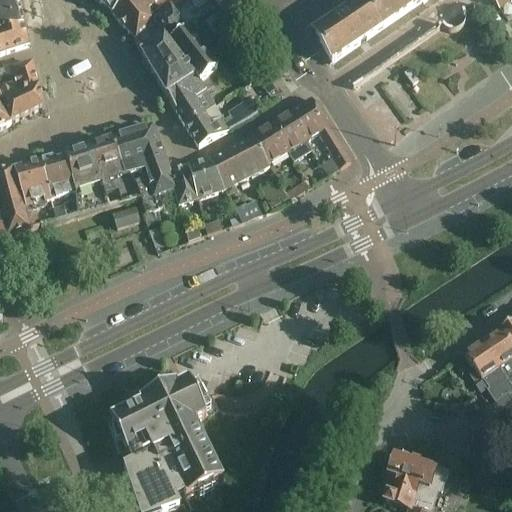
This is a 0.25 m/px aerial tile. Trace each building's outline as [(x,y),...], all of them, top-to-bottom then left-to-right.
[(0,33),(23,27),(16,0),(14,0),(0,4),(0,33)] [(107,0),(101,8),(111,17),(112,18),(129,0),(107,0)] [(165,4),(168,0),(129,0),(112,18),(128,37),(132,41),(135,44),(136,44),(157,25),(153,21),(149,18),(165,4)] [(331,66),(413,10),(427,0),(366,0),(311,38),(331,66)] [(511,0),(490,0),(497,10),(511,0)] [(171,50),(188,36),(170,13),(157,25),(136,44),(135,44),(136,44),(134,46),(141,57),(142,59),(165,42),(171,50)] [(232,26),(223,13),(213,19),(223,33),(232,26)] [(232,26),(223,33),(234,49),(243,43),(232,26)] [(29,50),(23,29),(23,27),(0,33),(0,58),(3,57),(29,50)] [(165,42),(142,59),(157,84),(200,53),(188,36),(171,50),(165,42)] [(217,75),(200,53),(157,84),(166,99),(169,104),(198,85),(200,87),(212,78),(217,75)] [(38,91),(32,65),(16,69),(16,70),(3,72),(10,89),(14,101),(38,91)] [(266,77),(260,68),(246,78),(251,87),(259,82),(266,77)] [(283,100),(266,77),(259,82),(275,106),(283,100)] [(203,117),(195,104),(207,96),(206,95),(217,85),(212,78),(200,87),(198,85),(169,104),(175,114),(183,128),(203,117)] [(426,83),(414,92),(431,118),(444,109),(426,83)] [(43,112),(38,91),(14,101),(10,89),(0,93),(0,104),(10,128),(43,112)] [(0,132),(10,128),(0,104),(0,132)] [(337,146),(311,104),(290,117),(307,145),(318,138),(327,152),(337,146)] [(198,152),(227,135),(245,126),(258,117),(254,112),(224,126),(214,110),(203,117),(183,128),(198,152)] [(307,145),(290,117),(271,128),(288,156),(287,157),(292,167),(310,156),(305,146),(307,145)] [(288,156),(271,128),(252,141),(251,141),(267,169),(268,169),(288,156)] [(157,198),(174,194),(169,176),(170,176),(153,129),(111,142),(124,180),(129,179),(139,176),(142,184),(133,186),(139,199),(141,203),(145,216),(154,213),(161,211),(157,198)] [(269,171),(268,169),(267,169),(251,141),(209,163),(207,164),(224,195),(225,194),(269,171)] [(124,180),(111,142),(89,150),(102,189),(104,197),(118,193),(122,204),(139,199),(133,186),(129,179),(124,180)] [(343,156),(337,146),(327,152),(333,162),(343,156)] [(102,189),(89,150),(64,158),(75,197),(76,207),(77,217),(108,208),(104,197),(102,189)] [(350,167),(343,156),(333,162),(340,173),(350,167)] [(75,197),(64,158),(40,165),(39,165),(51,205),(75,197)] [(224,195),(207,164),(189,170),(198,203),(224,195)] [(51,205),(39,165),(14,171),(13,172),(18,190),(30,232),(40,230),(37,213),(36,209),(46,206),(51,205)] [(198,203),(189,170),(170,176),(169,176),(174,194),(179,210),(198,203)] [(0,215),(0,218),(4,229),(7,240),(30,232),(18,190),(13,172),(0,175),(0,215)] [(308,193),(304,185),(286,197),(290,204),(308,193)] [(242,227),(262,218),(255,205),(246,209),(245,208),(236,212),(242,227)] [(57,226),(67,224),(66,221),(67,221),(67,220),(64,208),(53,211),(56,223),(57,226)] [(138,226),(134,213),(113,220),(117,233),(138,226)] [(179,216),(165,218),(170,251),(184,249),(179,216)] [(222,235),(219,224),(205,228),(208,239),(222,235)] [(201,241),(198,231),(186,235),(189,245),(201,241)] [(511,324),(500,333),(511,351),(511,324)] [(511,361),(511,351),(500,333),(482,345),(511,388),(511,373),(507,365),(511,361)] [(506,398),(511,393),(511,388),(482,345),(463,357),(473,372),(471,375),(470,376),(469,378),(470,380),(471,381),(473,384),(474,384),(476,384),(479,382),(481,383),(488,392),(485,393),(500,415),(511,407),(506,398)] [(195,425),(206,420),(203,414),(210,411),(201,393),(197,384),(190,388),(187,382),(176,387),(175,385),(138,404),(139,406),(129,410),(127,407),(118,411),(120,415),(108,420),(111,425),(108,426),(118,456),(125,454),(127,458),(129,457),(133,465),(123,470),(136,509),(131,511),(171,511),(179,510),(175,499),(182,495),(185,501),(223,482),(195,425)] [(432,511),(437,497),(441,498),(448,476),(435,472),(435,474),(395,462),(381,508),(392,511),(392,509),(401,511),(432,511)]
